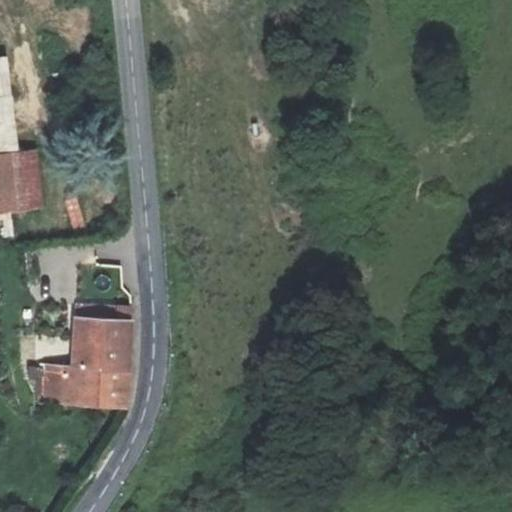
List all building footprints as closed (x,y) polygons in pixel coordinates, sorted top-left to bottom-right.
[(53,52),(51,71),(78,74),(80,55),(53,52)] [(42,212),(38,189),(33,166),(4,171),(0,171),(0,251),(15,249),(10,218),(42,212)] [(466,312),(446,312),(446,348),(466,348),(466,312)] [(74,315),(74,374),(129,368),(129,337),(129,313),(74,315)] [(74,374),(45,378),(45,411),(129,412),(129,368),(74,374)]
